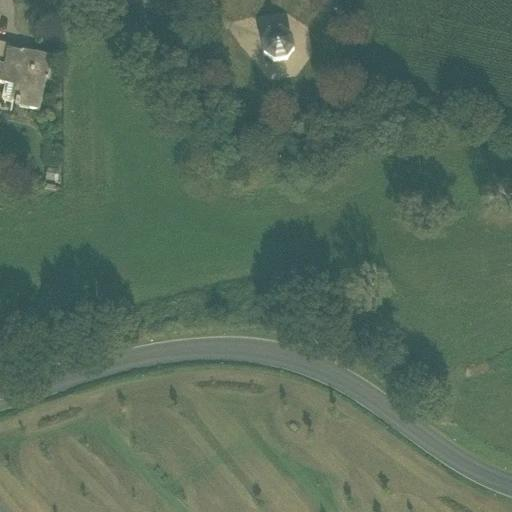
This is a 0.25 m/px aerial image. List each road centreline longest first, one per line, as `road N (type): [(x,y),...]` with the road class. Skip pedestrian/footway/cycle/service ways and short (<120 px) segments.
road 1 (tertiary): [(0,402),(154,356),(220,350),(295,360),(479,473),(511,482)]
road 2 (track): [(96,0),(145,52),(190,134),(248,167),(311,161),(398,126),(511,134)]
